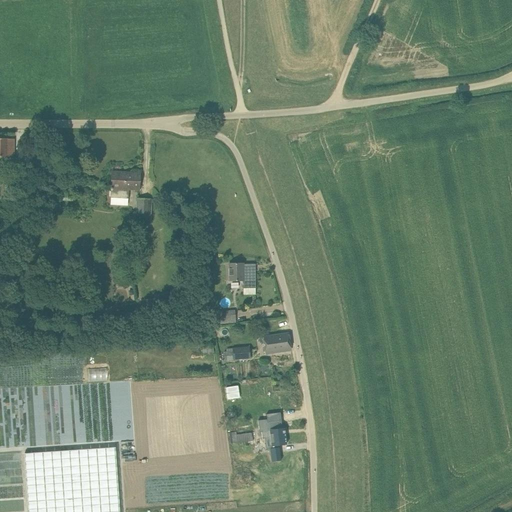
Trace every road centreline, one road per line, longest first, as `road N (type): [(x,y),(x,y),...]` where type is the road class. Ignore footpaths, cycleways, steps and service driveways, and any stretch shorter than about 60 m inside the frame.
road 1 (unclassified): [(314,511),(299,353),(236,151),(211,131),(162,123)]
road 2 (track): [(334,511),(326,390),(301,270),(243,115)]
road 3 (unclassified): [(162,123),(511,78)]
road 4 (unclassified): [(0,124),(162,123)]
